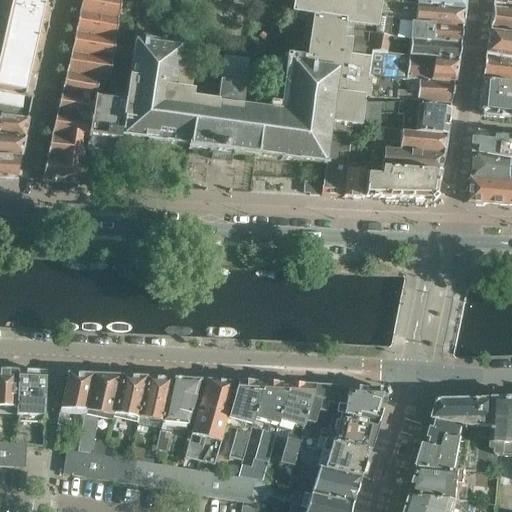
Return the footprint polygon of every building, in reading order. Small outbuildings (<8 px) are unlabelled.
[(0,0),(0,93),(31,99),(32,99),(51,11),(52,11),(53,2),(53,0),(0,0)] [(82,0),(80,9),(79,14),(117,20),(120,0),(82,0)] [(87,138),(87,141),(85,150),(115,155),(118,137),(147,141),(147,142),(165,144),(165,143),(188,146),(188,149),(255,158),(256,156),(325,165),(325,167),(326,168),(327,164),(325,164),(329,137),(330,125),(359,128),(361,105),(361,104),(362,98),(369,98),(371,79),(368,78),(371,58),(347,55),(350,33),(373,36),(373,35),(374,36),(377,18),(381,1),(391,2),(391,0),(292,0),(290,14),(293,15),(292,21),(304,23),(299,65),(275,61),(270,103),(267,103),(266,110),(241,108),(245,86),(244,86),(247,62),(222,58),(219,83),(218,82),(216,103),(191,100),(192,93),(191,92),(197,50),(180,49),(156,45),(135,42),(134,42),(128,78),(127,78),(124,103),(94,99),(93,99),(92,100),(89,120),(87,137),(87,138)] [(140,0),(135,42),(156,45),(162,0),(140,0)] [(391,0),(391,2),(463,10),(464,0),(391,0)] [(511,0),(493,0),(492,8),(511,10),(511,0)] [(409,24),(414,24),(433,26),(433,27),(460,29),(460,27),(463,10),(416,6),(391,2),(381,1),(377,18),(400,21),(400,23),(409,24)] [(511,10),(492,8),(489,31),(511,34),(511,10)] [(79,14),(75,34),(114,40),(117,20),(79,14)] [(408,42),(409,42),(432,44),(458,45),(460,29),(433,27),(433,26),(414,24),(409,24),(400,23),(400,21),(377,18),(374,36),(390,38),(408,42)] [(511,34),(488,31),(484,57),(511,60),(511,34)] [(75,34),(71,54),(111,60),(114,40),(75,34)] [(371,54),(372,54),(386,56),(387,55),(390,38),(374,36),(373,35),(373,36),(371,54)] [(409,42),(408,57),(456,62),(458,45),(432,44),(409,42)] [(71,54),(67,74),(98,80),(108,81),(111,60),(71,54)] [(372,54),(371,58),(368,78),(371,79),(392,82),(392,80),(405,81),(406,82),(406,80),(430,81),(453,83),(456,62),(408,57),(392,56),(387,55),(386,56),(372,54)] [(511,60),(484,57),(482,81),(511,85),(511,60)] [(67,74),(62,94),(92,100),(93,99),(94,99),(98,80),(67,74)] [(369,98),(396,100),(417,102),(447,104),(447,102),(450,103),(453,83),(430,81),(406,80),(406,82),(405,81),(405,85),(407,85),(406,92),(397,91),(398,82),(392,82),(371,79),(369,98)] [(511,85),(482,81),(478,112),(479,112),(482,115),(481,116),(482,117),(511,119),(511,116),(511,85)] [(62,94),(57,115),(89,120),(92,100),(62,94)] [(391,111),(397,110),(396,115),(403,116),(402,132),(445,137),(449,110),(418,106),(398,103),(380,105),(379,116),(391,114),(391,111)] [(0,105),(0,115),(19,118),(20,108),(0,105)] [(380,105),(361,105),(359,128),(373,130),(378,130),(379,116),(380,105)] [(0,136),(24,139),(28,119),(0,115),(0,136)] [(57,115),(53,135),(87,141),(87,138),(87,137),(89,120),(57,115)] [(399,144),(399,150),(443,154),(445,137),(402,132),(383,131),(382,142),(399,144)] [(511,137),(476,134),(475,154),(511,160),(511,137)] [(53,135),(48,155),(82,161),(84,150),(85,150),(87,141),(53,135)] [(0,157),(20,158),(24,139),(0,136),(0,157)] [(321,188),(321,197),(342,198),(345,171),(345,170),(345,164),(347,165),(349,140),(329,137),(325,164),(327,164),(326,168),(325,167),(323,182),(322,182),(322,188),(321,188)] [(382,149),(370,148),(368,167),(379,168),(382,149)] [(384,149),(380,170),(438,175),(443,154),(399,150),(384,149)] [(511,160),(475,154),(473,181),(511,184),(511,180),(511,160)] [(82,161),(48,155),(41,182),(82,184),(85,162),(82,162),(82,161)] [(0,157),(0,180),(15,181),(20,158),(0,157)] [(345,171),(342,198),(364,199),(366,177),(367,177),(367,173),(354,172),(354,167),(346,166),(346,171),(345,171)] [(367,177),(366,177),(364,199),(378,200),(428,200),(431,204),(436,199),(434,197),(438,175),(380,170),(380,178),(367,177)] [(309,195),(309,196),(321,197),(321,188),(322,188),(322,182),(309,181),(309,183),(303,182),(303,194),(309,195)] [(511,184),(473,181),(471,199),(470,204),(474,204),(476,207),(484,208),(486,205),(510,206),(511,184)] [(0,417),(15,416),(16,372),(0,371),(0,417)] [(16,372),(15,416),(15,417),(43,418),(44,374),(16,372)] [(67,375),(60,410),(57,425),(66,427),(68,416),(83,417),(84,412),(92,376),(67,375)] [(92,376),(84,412),(77,452),(91,454),(97,419),(111,423),(112,418),(113,415),(121,378),(92,376)] [(121,378),(113,415),(137,421),(138,419),(146,379),(121,378)] [(146,379),(138,419),(137,425),(155,429),(150,447),(156,448),(161,423),(171,380),(146,379)] [(171,380),(161,423),(156,448),(161,449),(165,433),(185,434),(187,426),(199,385),(196,385),(197,382),(171,380)] [(198,408),(191,435),(199,437),(198,443),(190,441),(185,457),(214,465),(220,443),(224,428),(227,419),(235,390),(236,384),(205,382),(204,385),(198,408)] [(224,428),(235,430),(228,458),(232,459),(242,462),(250,434),(250,429),(251,426),(262,385),(236,384),(235,390),(227,419),(224,428)] [(262,482),(267,464),(275,435),(287,386),(262,385),(251,426),(250,429),(261,432),(254,460),(251,469),(241,466),(237,478),(262,482)] [(287,386),(275,435),(286,438),(279,464),(292,468),(293,467),(301,429),(303,429),(304,423),(313,394),(314,388),(287,386)] [(313,394),(304,423),(314,425),(319,406),(320,405),(335,405),(335,406),(336,406),(344,407),(348,389),(314,388),(313,394)] [(335,415),(339,417),(376,426),(385,397),(383,391),(348,389),(344,407),(336,406),(335,415)] [(511,400),(495,401),(494,428),(493,443),(492,452),(496,452),(496,457),(503,457),(503,459),(511,459),(511,400)] [(439,406),(434,421),(472,428),(494,428),(495,401),(445,402),(439,406)] [(318,439),(333,443),(368,452),(376,426),(339,417),(333,415),(328,433),(320,430),(318,439)] [(434,421),(427,446),(443,449),(446,437),(454,439),(461,439),(469,439),(472,428),(434,421)] [(24,435),(15,434),(15,443),(24,444),(24,435)] [(427,446),(420,469),(456,472),(456,471),(470,472),(471,472),(475,442),(471,442),(471,439),(469,439),(462,439),(461,439),(454,439),(446,437),(443,449),(427,446)] [(79,442),(67,440),(66,450),(77,452),(79,442)] [(324,441),(316,469),(360,479),(368,452),(333,443),(324,441)] [(0,447),(0,467),(25,468),(26,444),(6,443),(6,447),(0,447)] [(142,461),(144,448),(131,446),(129,459),(142,461)] [(103,453),(103,456),(112,458),(114,449),(104,447),(103,453)] [(254,481),(66,451),(62,475),(250,505),(254,481)] [(303,465),(302,469),(299,478),(314,483),(309,497),(351,506),(360,479),(316,469),(303,465)] [(420,469),(410,497),(467,504),(469,485),(470,472),(460,472),(456,471),(456,472),(420,469)] [(262,497),(265,484),(254,482),(252,495),(262,497)] [(288,511),(349,511),(351,506),(309,497),(304,496),(300,508),(291,504),(288,511)] [(410,497),(405,511),(475,511),(477,505),(467,504),(410,497)]
